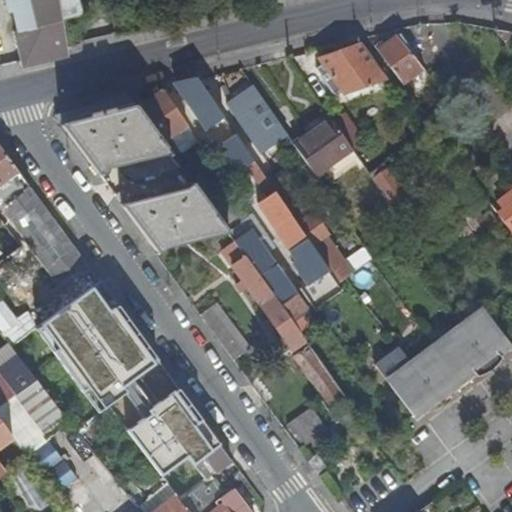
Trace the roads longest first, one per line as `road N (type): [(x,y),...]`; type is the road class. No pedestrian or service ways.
road 1 (residential): [(298,511),(10,93)]
road 2 (secondary): [(387,0),(10,93)]
